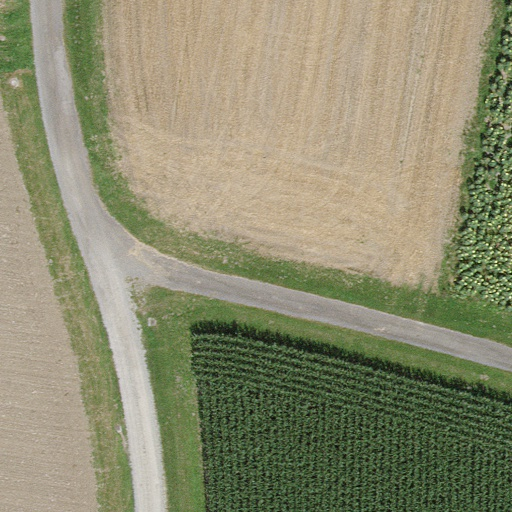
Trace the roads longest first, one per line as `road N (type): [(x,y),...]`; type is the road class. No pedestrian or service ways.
road 1 (track): [(134,511),(115,249),(54,0)]
road 2 (track): [(115,249),(511,361)]
